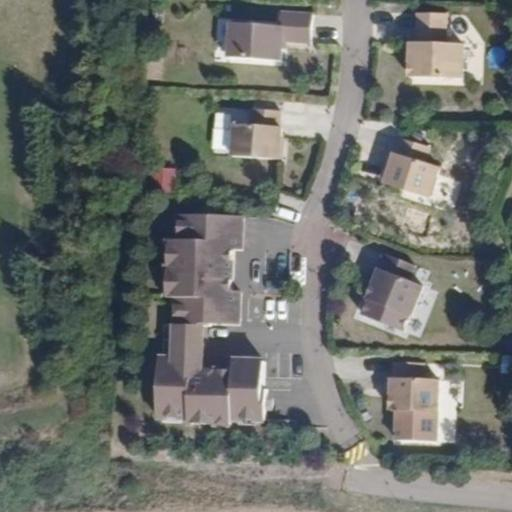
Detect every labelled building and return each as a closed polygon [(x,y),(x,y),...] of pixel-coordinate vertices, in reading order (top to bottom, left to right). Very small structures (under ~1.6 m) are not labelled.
[(300,23),(269,22),(268,36),(220,34),(219,67),(271,70),(271,52),(299,53),(300,23)] [(452,54),(435,54),(435,24),(406,24),(406,53),(399,53),(398,87),(451,88),(452,54)] [(269,167),(269,121),(240,119),(240,135),(225,134),(224,167),(269,167)] [(416,153),(389,147),(376,192),(420,204),(428,171),(416,168),(416,153)] [(157,193),(172,195),(175,169),(160,167),(157,193)] [(185,380),(186,335),(233,336),(233,303),(228,303),(229,261),(237,262),(238,228),(176,225),(175,251),(162,251),(161,307),(169,307),(169,335),(167,370),(151,369),(148,428),(180,429),(180,437),(224,438),(224,431),(258,433),(259,402),(255,402),(256,372),(225,371),(225,382),(185,380)] [(404,279),(378,268),(355,308),(397,328),(410,300),(399,294),(404,279)] [(411,373),(382,374),(381,420),(427,422),(427,389),(412,389),(411,373)]
